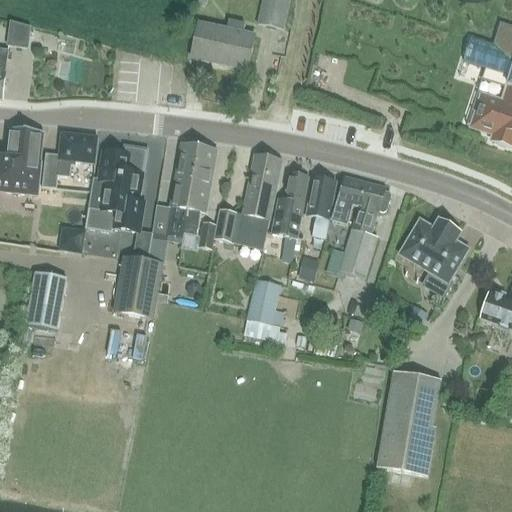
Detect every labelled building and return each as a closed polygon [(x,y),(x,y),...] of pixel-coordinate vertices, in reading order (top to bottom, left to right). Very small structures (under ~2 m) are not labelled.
[(284,33),(291,0),(262,0),(257,27),(284,33)] [(248,75),(255,40),(242,37),(244,27),(229,23),(227,33),(199,27),(192,58),(218,63),(218,68),(248,75)] [(11,27),(9,47),(26,49),(28,32),(11,27)] [(470,43),(463,65),(472,68),(501,78),(511,81),(510,83),(504,102),(480,95),(468,131),(491,138),(489,144),(494,146),(495,147),(499,149),(500,150),(503,151),(505,151),(509,152),(510,151),(511,151),(511,31),(500,28),(492,50),(470,43)] [(0,194),(38,199),(44,134),(9,130),(6,160),(0,159),(0,194)] [(76,165),(95,168),(98,141),(62,138),(59,158),(46,157),(42,191),(57,192),(58,179),(70,180),(71,169),(76,169),(76,165)] [(183,236),(200,151),(180,147),(168,209),(173,210),(170,225),(167,224),(165,238),(168,239),(167,244),(173,245),(172,255),(181,256),(183,242),(182,242),(183,236)] [(94,184),(89,212),(99,214),(113,216),(111,231),(138,235),(141,219),(135,218),(141,178),(145,153),(144,153),(144,155),(134,153),(134,151),(124,149),(122,157),(102,153),(97,184),(94,184)] [(215,154),(200,151),(183,236),(194,239),(199,215),(202,215),(215,154)] [(220,213),(214,242),(235,246),(238,234),(263,239),(279,164),(254,158),(241,218),(220,213)] [(271,237),(285,239),(281,265),(292,267),(297,241),(295,241),(307,180),(288,177),(283,204),(277,203),(271,237)] [(357,210),(365,184),(345,178),(331,222),(344,227),(350,208),(357,210)] [(324,240),(334,185),(311,181),(305,216),(316,218),(312,239),(324,240)] [(343,255),(336,277),(342,279),(343,276),(362,282),(375,238),(369,236),(376,213),(380,214),(384,212),(389,195),(387,193),(383,191),(383,190),(365,184),(357,210),(343,255)] [(463,235),(438,220),(433,229),(419,220),(397,258),(449,289),(471,252),(457,244),(463,235)] [(209,253),(213,229),(203,227),(199,252),(209,253)] [(62,230),(59,250),(80,254),(84,233),(62,230)] [(152,246),(149,265),(160,267),(163,248),(152,246)] [(336,277),(342,255),(332,252),(325,274),(336,277)] [(164,267),(160,267),(149,265),(123,260),(113,317),(154,324),(157,304),(173,307),(174,299),(159,296),(164,267)] [(305,260),(301,279),(314,283),(319,263),(305,260)] [(29,309),(26,328),(49,332),(58,333),(67,281),(35,275),(29,309)] [(256,283),(244,339),(269,344),(271,329),(280,331),(283,316),(275,314),(279,298),(281,289),(256,283)] [(182,302),(202,304),(203,291),(183,290),(182,302)] [(511,333),(511,332),(511,292),(509,302),(489,295),(480,322),(496,327),(495,330),(510,335),(511,333)] [(391,329),(395,313),(376,308),(372,324),(391,329)] [(429,317),(415,308),(408,319),(422,328),(429,317)] [(363,325),(351,322),(349,331),(361,334),(363,325)] [(306,339),(298,338),(296,348),(305,349),(306,339)] [(511,380),(511,379),(511,362),(508,361),(502,375),(511,380)] [(433,431),(441,384),(394,375),(376,471),(428,480),(436,431),(433,431)]
